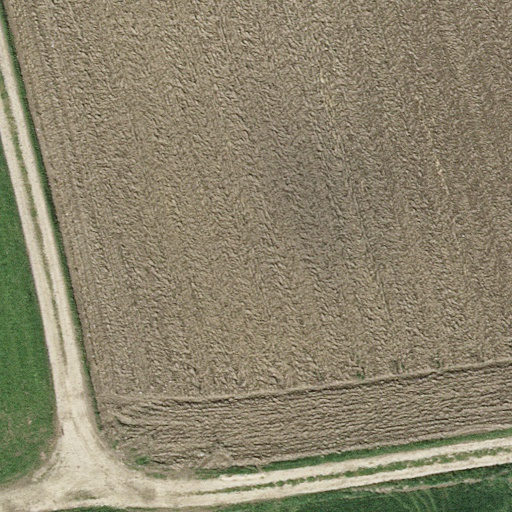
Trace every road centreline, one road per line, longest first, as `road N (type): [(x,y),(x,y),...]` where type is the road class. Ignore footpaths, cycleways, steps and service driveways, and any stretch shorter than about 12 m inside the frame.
road 1 (track): [(9,511),(511,456)]
road 2 (track): [(0,115),(89,499)]
